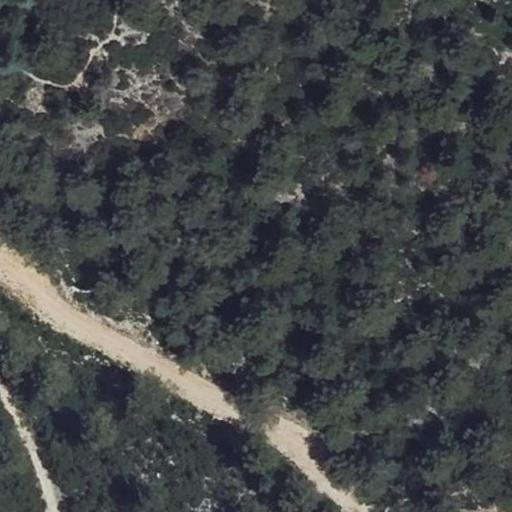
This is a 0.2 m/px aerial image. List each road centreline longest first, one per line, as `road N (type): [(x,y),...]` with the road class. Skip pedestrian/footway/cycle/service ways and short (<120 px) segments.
road 1 (track): [(0,241),(79,324),(309,434),(382,511)]
road 2 (track): [(0,393),(50,511)]
